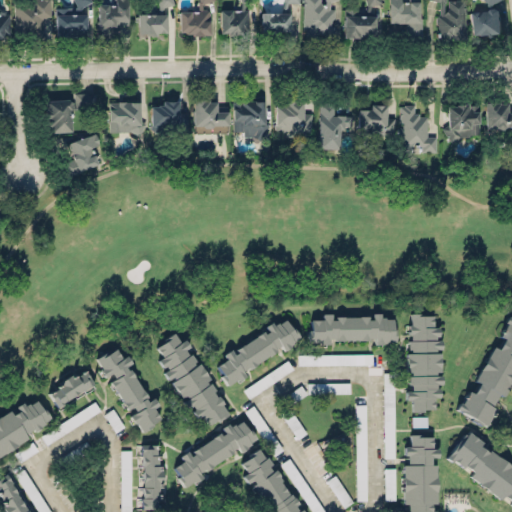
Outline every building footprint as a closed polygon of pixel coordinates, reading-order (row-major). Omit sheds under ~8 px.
[(13,6),(13,33),(27,34),(28,38),(43,38),(43,20),(50,15),(50,0),(30,0),(30,3),(13,6)] [(74,13),(66,13),(66,7),(55,7),(55,13),(54,13),(54,35),(65,34),(68,34),(68,35),(77,35),(77,34),(80,34),(84,34),(85,11),(80,11),(81,5),(91,0),(73,0),(76,6),(74,13)] [(97,3),(115,3),(115,0),(126,0),(127,24),(111,25),(111,37),(95,37),(96,20),(97,20),(97,3)] [(165,31),(165,13),(161,13),(162,6),(173,3),(172,0),(156,0),(158,6),(156,13),(136,13),(137,31),(152,32),(152,31),(165,31)] [(208,33),(208,11),(206,8),(201,8),(201,3),(210,0),(197,0),(197,10),(177,10),(177,31),(184,31),(184,33),(191,33),(191,35),(201,35),(201,33),(208,33)] [(218,10),(219,34),(247,33),(246,1),(258,1),(257,0),(238,0),(239,9),(218,10)] [(278,30),(288,30),(288,12),(285,12),(287,2),(299,2),(299,0),(283,0),(283,1),(280,12),(270,12),(270,11),(260,11),(259,31),(270,31),(270,33),(278,33),(278,30)] [(329,0),(329,8),(334,8),(334,16),(330,19),(330,25),(334,25),(334,39),(320,39),(320,31),(318,33),(317,36),(305,36),(306,29),(303,29),(303,0),(320,0),(321,3),(323,3),(325,5),(325,0),(329,0)] [(344,7),(343,36),(373,37),(374,15),(367,15),(370,4),(381,2),(380,0),(364,0),(366,5),(364,14),(356,14),(356,8),(344,7)] [(387,0),(389,23),(405,22),(406,38),(420,37),(418,0),(387,0)] [(465,38),(463,0),(436,0),(438,39),(465,38)] [(0,36),(1,36),(1,34),(9,34),(9,13),(4,13),(4,10),(0,8),(0,36)] [(469,10),(470,36),(501,34),(500,8),(469,10)] [(44,100),(69,98),(70,105),(73,105),(73,92),(94,92),(94,105),(79,105),(77,108),(68,109),(70,131),(49,132),(48,125),(44,125),(43,114),(43,108),(45,108),(44,100)] [(192,99),(192,125),(201,125),(204,127),(209,127),(212,124),(226,124),(226,112),(226,105),(215,105),(215,101),(207,101),(207,99),(202,99),(192,99)] [(231,130),(230,100),(253,99),(253,100),(262,100),(262,119),(268,122),(259,139),(252,135),(242,136),(242,130),(231,130)] [(107,101),(107,120),(108,120),(108,131),(129,130),(137,135),(144,123),(138,119),(138,101),(123,101),(123,100),(116,100),(116,101),(107,101)] [(149,106),(150,132),(187,131),(186,112),(177,113),(177,100),(160,100),(160,106),(149,106)] [(310,113),(301,113),(302,100),(285,100),(285,105),(273,104),(273,131),(285,132),(285,135),(310,135),(310,113)] [(317,148),(337,149),(338,127),(349,127),(350,115),(332,115),(332,103),(318,102),(317,148)] [(511,127),(511,111),(506,112),(506,102),(483,102),(484,129),(511,127)] [(369,109),(357,109),(357,135),(393,136),(393,117),(385,117),(385,105),(369,104),(369,109)] [(445,126),(446,137),(478,137),(477,104),(445,105),(446,126),(445,126)] [(434,152),(434,136),(426,136),(426,115),(413,114),(413,105),(399,105),(398,153),(410,153),(410,146),(420,146),(420,152),(434,152)] [(96,165),(90,146),(98,144),(95,133),(66,142),(72,159),(67,160),(70,173),(96,165)] [(307,341),(307,329),(309,329),(309,319),(321,318),(321,313),(330,313),(330,319),(334,319),(334,316),(343,316),(358,316),(358,315),(367,315),(367,319),(371,319),(371,313),(379,312),(379,316),(384,316),(384,318),(392,318),(392,329),(394,329),(395,341),(386,341),(386,343),(374,344),(374,337),(367,337),(367,340),(358,340),(358,339),(343,339),(343,340),(334,339),(334,337),(328,337),(328,343),(319,344),(319,341),(307,341)] [(409,312),(420,312),(420,314),(432,314),(432,326),(438,326),(438,336),(434,336),(434,340),(440,340),(440,348),(435,348),(435,352),(439,352),(439,371),(435,371),(435,375),(440,375),(440,383),(435,383),(435,388),(438,388),(438,396),(432,397),(433,408),(422,409),(422,411),(421,411),(421,412),(420,412),(417,412),(417,411),(412,411),(412,412),(410,412),(410,399),(404,399),(404,390),(410,390),(410,384),(407,384),(407,381),(405,381),(405,374),(409,374),(409,372),(405,372),(405,352),(409,352),(409,349),(405,349),(405,342),(406,342),(406,340),(409,340),(409,334),(407,334),(407,331),(404,331),(404,324),(409,324),(409,312)] [(479,381),(472,394),(468,392),(461,404),(459,403),(457,408),(487,425),(496,408),(491,406),(497,394),(502,397),(511,379),(511,316),(507,314),(503,321),(506,323),(498,336),(503,338),(497,348),(493,345),(474,378),(479,381)] [(215,365),(224,379),(223,381),(226,386),(235,379),(237,381),(246,375),(242,370),(246,367),(248,368),(275,351),(274,348),(278,345),(282,351),(291,346),(290,344),(293,342),(292,340),(299,336),(290,323),(287,324),(283,318),(277,322),(277,320),(273,323),(270,319),(261,325),(265,330),(263,332),(262,330),(233,348),(235,352),(233,353),(229,348),(221,354),(224,358),(215,365)] [(155,346),(163,341),(162,338),(173,331),(179,341),(184,338),(190,346),(184,350),(187,354),(191,351),(215,388),(211,391),(215,396),(217,395),(222,402),(220,404),(226,413),(217,419),(216,418),(207,424),(200,414),(196,417),(191,410),(193,408),(191,405),(186,408),(181,400),(185,397),(184,395),(180,398),(169,381),(172,378),(171,377),(167,380),(162,371),(166,368),(164,365),(162,366),(157,359),(162,356),(155,346)] [(93,358),(102,352),(103,354),(114,347),(121,357),(126,354),(131,362),(125,366),(126,369),(129,368),(146,396),(144,398),(146,401),(152,397),(157,404),(152,407),(158,417),(149,423),(150,425),(141,431),(135,421),(133,422),(129,415),(135,411),(132,406),(126,409),(108,381),(114,378),(110,372),(103,376),(98,368),(100,368),(93,358)] [(297,365),(371,364),(371,353),(297,355),(297,365)] [(246,396),(293,371),(289,362),(242,387),(246,396)] [(55,406),(93,386),(84,370),(46,390),(55,406)] [(383,457),(393,457),(393,372),(382,372),(383,457)] [(306,393),(349,393),(349,383),(306,383),(306,393)] [(288,405),(306,394),(300,384),(282,396),(288,405)] [(0,454),(27,437),(25,434),(32,428),(34,430),(41,427),(40,425),(44,423),(43,421),(50,417),(43,407),(41,408),(36,399),(29,404),(28,402),(24,405),(22,401),(0,415),(0,454)] [(39,435),(45,444),(100,410),(94,402),(39,435)] [(365,404),(354,404),(355,500),(366,500),(365,404)] [(244,410),(272,455),(281,450),(253,405),(244,410)] [(279,412),(297,439),(305,433),(288,406),(279,412)] [(123,426),(112,408),(103,413),(114,432),(123,426)] [(411,427),(426,426),(425,416),(411,416),(411,427)] [(240,420),(246,429),(248,427),(254,437),(248,442),(250,444),(246,446),(246,447),(239,452),(235,446),(231,449),(232,451),(204,470),(203,469),(198,472),(201,477),(193,482),(192,481),(183,487),(176,477),(177,476),(172,467),(182,460),(178,455),(186,450),(189,455),(192,453),(190,450),(218,432),(220,435),(223,432),(220,427),(226,423),(229,426),(233,423),(234,425),(240,420)] [(467,431),(482,442),(478,446),(487,452),(489,449),(511,467),(511,505),(500,496),(498,499),(468,476),(471,473),(453,460),(451,462),(445,457),(467,431)] [(408,434),(431,434),(431,448),(437,448),(437,457),(429,457),(430,464),(435,464),(435,503),(429,504),(430,511),(435,511),(404,511),(404,504),(402,504),(402,465),(404,465),(403,446),(409,446),(408,434)] [(13,453),(19,461),(37,450),(31,441),(13,453)] [(331,465),(349,458),(343,443),(325,449),(331,465)] [(141,509),(159,508),(158,467),(155,467),(155,444),(140,444),(141,509)] [(302,511),(300,508),(297,511),(294,505),(297,503),(295,501),(297,499),(294,495),(291,497),(289,493),(288,494),(279,481),(280,479),(278,475),(279,475),(274,468),(271,470),(267,466),(271,463),(266,455),(263,457),(257,447),(245,455),(247,457),(239,462),(245,472),(241,475),(247,484),(252,481),(253,483),(250,485),(252,486),(251,487),(254,491),(257,490),(268,507),(267,507),(270,511),(302,511)] [(311,511),(324,511),(288,457),(280,463),(311,511)] [(394,467),(383,467),(384,499),(394,499),(394,467)] [(37,511),(49,511),(23,468),(14,474),(37,511)] [(28,511),(11,483),(12,483),(5,472),(0,475),(0,495),(6,505),(3,507),(6,511),(28,511)] [(352,501),(334,475),(325,481),(343,507),(352,501)]
